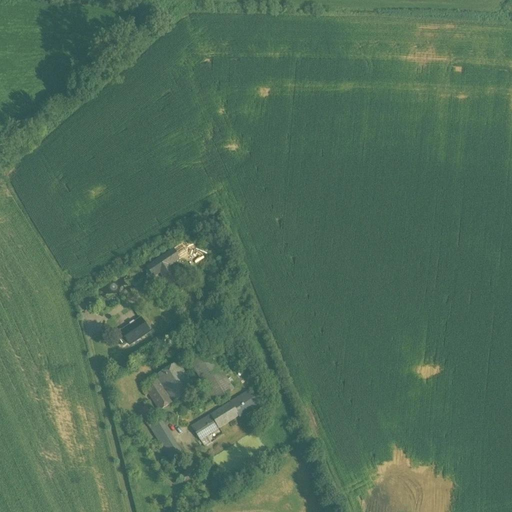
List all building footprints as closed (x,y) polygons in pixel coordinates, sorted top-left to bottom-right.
[(169,288),(181,281),(176,274),(182,270),(176,261),(159,272),(169,288)] [(130,346),(150,333),(140,319),(120,332),(122,335),(117,338),(123,347),(128,343),(130,346)] [(213,403),(234,390),(205,346),(186,358),(207,390),(206,391),(213,403)] [(159,411),(194,388),(178,363),(143,386),(145,390),(142,392),(145,397),(148,395),(159,411)] [(240,419),(260,407),(250,390),(192,427),(204,447),(211,443),(207,437),(239,417),(240,419)] [(145,406),(138,411),(149,426),(156,421),(145,406)] [(165,426),(153,433),(159,442),(170,435),(165,426)]
